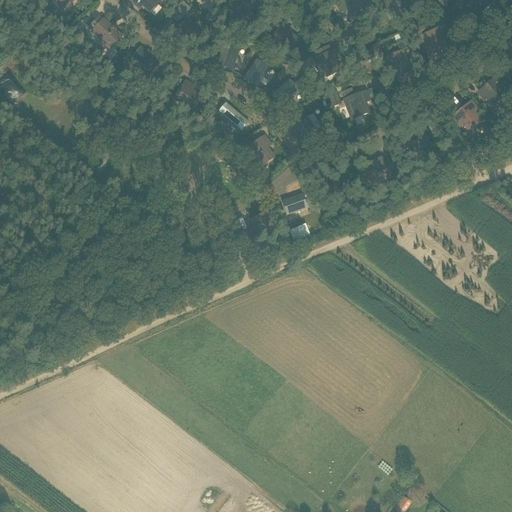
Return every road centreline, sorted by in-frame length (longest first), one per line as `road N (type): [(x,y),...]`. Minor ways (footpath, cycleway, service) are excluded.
road 1 (track): [(511,169),(176,319)]
road 2 (unknown): [(282,0),(331,30),(389,96),(457,138),(492,177)]
road 3 (track): [(176,319),(0,395)]
